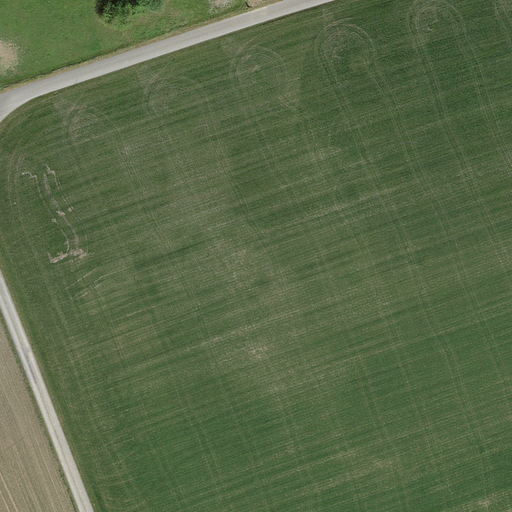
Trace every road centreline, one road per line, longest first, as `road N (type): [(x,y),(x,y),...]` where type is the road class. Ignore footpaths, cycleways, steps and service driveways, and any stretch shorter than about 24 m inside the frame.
road 1 (track): [(0,99),(307,0)]
road 2 (track): [(0,281),(89,511)]
